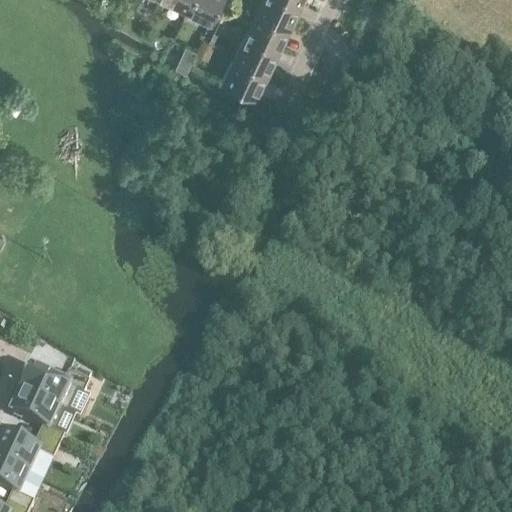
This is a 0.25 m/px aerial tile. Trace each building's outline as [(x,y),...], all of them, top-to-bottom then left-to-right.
[(212,19),(220,0),(191,0),(188,8),(212,19)] [(288,25),(299,2),(294,0),(262,0),(257,10),(288,25)] [(277,47),(288,25),(257,10),(246,33),(277,47)] [(266,70),(277,47),(246,33),(235,56),(266,70)] [(207,59),(214,44),(202,38),(195,54),(207,59)] [(255,94),(266,70),(235,56),(224,79),(255,94)] [(175,67),(179,69),(186,72),(191,62),(180,57),(175,67)] [(463,188),(479,159),(467,152),(450,181),(463,188)] [(454,208),(461,197),(452,191),(445,201),(454,208)] [(32,370),(22,393),(65,412),(69,414),(79,393),(84,396),(90,384),(88,383),(91,377),(77,371),(74,377),(69,374),(64,384),(53,379),(32,370)] [(15,406),(11,415),(43,430),(38,440),(59,450),(65,438),(55,433),(65,412),(22,393),(21,395),(18,393),(13,405),(15,406)] [(0,439),(0,462),(30,476),(40,455),(54,461),(59,450),(38,440),(34,450),(2,435),(0,439)] [(0,489),(12,495),(8,505),(22,511),(30,511),(34,504),(20,497),(22,494),(29,478),(30,476),(0,462),(0,489)]
